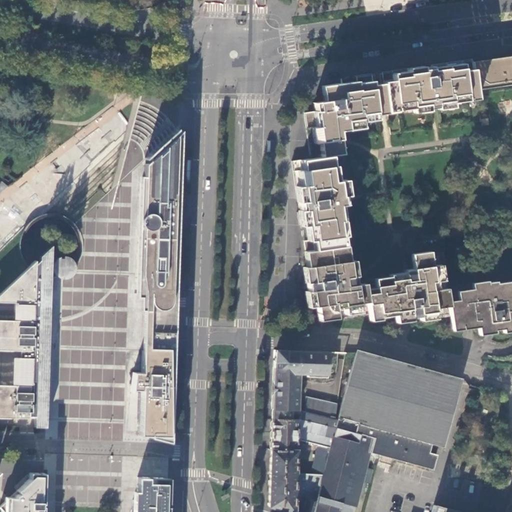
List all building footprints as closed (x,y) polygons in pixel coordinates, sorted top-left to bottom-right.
[(508,85),(504,55),(500,56),(496,56),(500,86),(508,85)] [(311,157),(292,160),(304,252),(343,246),(341,232),(343,232),(340,202),(344,202),(343,201),(342,193),(346,193),(345,178),(336,179),(334,164),(331,164),(330,153),(342,151),(340,136),(339,128),(363,125),(362,118),(377,116),(377,109),(382,108),(412,105),(413,110),(430,107),(452,105),(452,99),(477,96),(476,90),(500,86),(496,56),(486,58),(473,60),(461,61),(453,62),(446,63),(430,65),(415,68),(396,70),(388,71),(381,72),(377,73),(361,75),(354,76),(344,78),(341,78),(341,82),(329,84),(323,85),(325,100),(313,101),(314,110),(305,111),(306,124),(311,157)] [(173,140),(173,131),(142,160),(141,183),(138,183),(137,201),(141,201),(140,213),(138,214),(137,216),(136,218),(135,220),(136,223),(137,225),(138,227),(140,228),(140,237),(136,237),(135,256),(134,285),(138,286),(138,293),(144,294),(144,298),(166,296),(166,288),(163,287),(164,272),(164,263),(169,263),(172,220),(171,216),(173,140)] [(16,191),(4,184),(0,191),(0,193),(11,199),(16,191)] [(46,340),(47,332),(49,246),(0,292),(0,350),(17,351),(17,358),(14,358),(13,383),(15,383),(14,386),(0,385),(0,417),(10,418),(26,418),(26,416),(32,416),(35,416),(35,424),(32,424),(32,426),(45,427),(46,340)] [(343,246),(304,252),(306,268),(302,268),(305,291),(306,291),(307,300),(304,300),(305,307),(313,306),(315,321),(366,313),(367,320),(393,317),(394,322),(400,321),(399,317),(404,316),(409,316),(409,318),(418,316),(418,319),(448,315),(450,330),(475,326),(477,334),(484,333),(483,329),(488,328),(492,328),(492,330),(501,329),(501,332),(511,330),(511,283),(494,285),(494,282),(490,283),(445,289),(436,290),(434,280),(439,279),(437,263),(429,264),(428,252),(409,255),(411,270),(406,271),(402,271),(403,277),(373,282),(373,285),(362,287),(362,284),(356,285),(353,285),(349,258),(346,258),(345,246),(343,246)] [(74,266),(73,265),(71,264),(69,262),(67,261),(65,261),(62,261),(60,262),(57,263),(56,265),(55,266),(54,267),(53,268),(53,269),(52,271),(52,272),(52,273),(53,275),(53,276),(54,279),(55,281),(58,283),(60,284),(62,284),(63,284),(65,284),(66,284),(67,284),(69,283),(71,282),(72,281),(73,279),(75,276),(75,274),(75,271),(75,270),(74,267),(74,266)] [(166,302),(166,296),(144,298),(143,352),(145,352),(146,350),(160,351),(160,352),(166,352),(166,302)] [(166,384),(166,352),(160,352),(160,351),(146,350),(145,352),(143,352),(139,351),(139,373),(131,373),(129,391),(138,392),(137,436),(167,437),(166,384)] [(281,350),(274,350),(273,387),(272,413),(271,418),(291,419),(291,411),(297,411),(298,387),(295,387),(295,382),(299,382),(300,373),(314,373),(314,370),(320,370),(320,373),(328,374),(328,362),(328,352),(291,350),(286,350),(286,353),(284,353),(281,353),(281,350)] [(338,362),(338,352),(328,352),(328,362),(338,362)] [(459,381),(356,352),(338,419),(357,424),(355,432),(373,438),(369,452),(382,456),(392,459),(431,469),(436,453),(428,451),(431,441),(442,444),(459,381)] [(503,393),(493,391),(491,398),(500,401),(503,393)] [(305,402),(304,412),(334,418),(336,406),(328,405),(327,406),(305,402)] [(299,411),(297,411),(291,411),(291,419),(298,420),(335,428),(330,447),(323,474),(313,511),(353,511),(369,452),(373,438),(355,432),(357,424),(338,419),(334,418),(304,412),(299,411)] [(291,419),(271,418),(271,436),(271,450),(296,451),(296,440),(318,444),(330,447),(335,428),(298,420),(291,419)] [(323,474),(330,447),(318,444),(311,470),(312,473),(323,474)] [(296,451),(271,450),(270,480),(269,506),(288,511),(313,511),(323,474),(312,473),(296,473),(296,451)] [(389,468),(392,459),(382,456),(379,466),(389,468)] [(39,501),(40,495),(38,495),(38,488),(43,489),(44,478),(44,474),(29,473),(29,478),(23,483),(28,487),(21,494),(17,494),(15,494),(15,495),(14,496),(14,497),(11,500),(9,497),(6,499),(0,505),(0,508),(2,511),(42,511),(42,506),(39,506),(40,501),(39,501)] [(167,511),(169,477),(137,476),(137,500),(132,500),(130,511),(167,511)]
